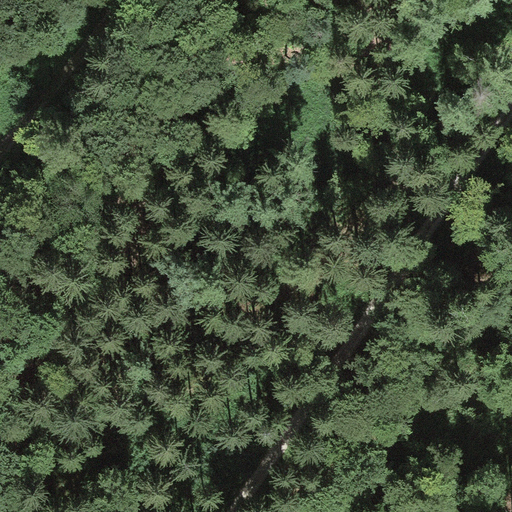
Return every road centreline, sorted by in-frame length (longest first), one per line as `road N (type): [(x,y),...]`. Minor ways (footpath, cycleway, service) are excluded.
road 1 (track): [(232,511),(511,108)]
road 2 (track): [(71,511),(366,318)]
road 3 (track): [(349,511),(511,297)]
road 4 (track): [(0,143),(116,0)]
